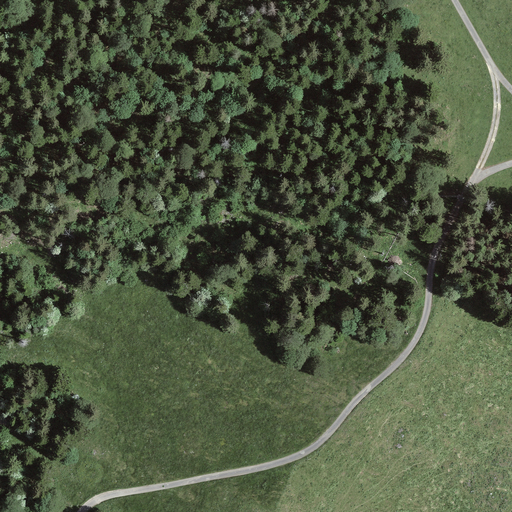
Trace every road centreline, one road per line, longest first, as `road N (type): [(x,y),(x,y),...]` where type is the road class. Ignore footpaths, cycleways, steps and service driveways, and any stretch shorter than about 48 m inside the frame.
road 1 (track): [(83,511),(119,488),(273,465),(332,433),(410,338),(461,201),(477,179),(511,165)]
road 2 (track): [(511,90),(492,68),(497,106),(477,179)]
